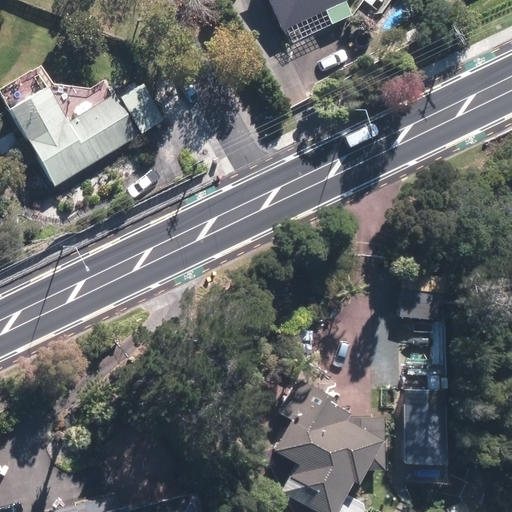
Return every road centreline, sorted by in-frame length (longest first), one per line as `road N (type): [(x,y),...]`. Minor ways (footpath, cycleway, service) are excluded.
road 1 (secondary): [(511,83),(0,330)]
road 2 (unknown): [(148,258),(174,307),(189,396),(232,511)]
